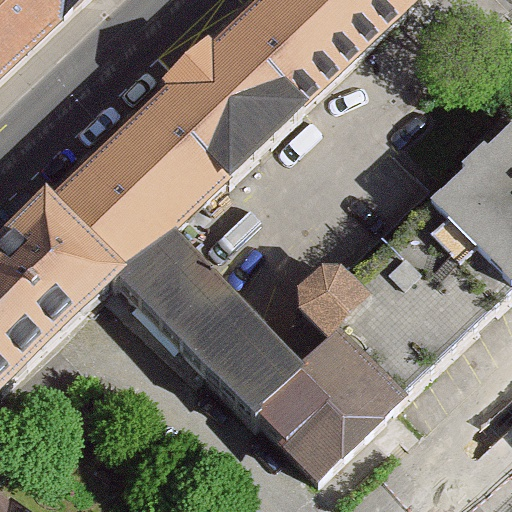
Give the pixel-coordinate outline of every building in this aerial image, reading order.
[(0,0),(0,88),(91,0),(0,0)] [(437,32),(405,0),(309,0),(71,230),(148,310),(196,264),(437,32)] [(511,302),(511,177),(449,239),(511,302)] [(0,297),(0,476),(161,322),(148,310),(71,230),(0,297)] [(511,346),(511,302),(449,239),(374,311),(354,291),(339,289),(322,292),(311,306),(309,323),(315,338),(345,370),(323,394),(196,264),(148,310),(161,322),(341,511),(511,346)]
